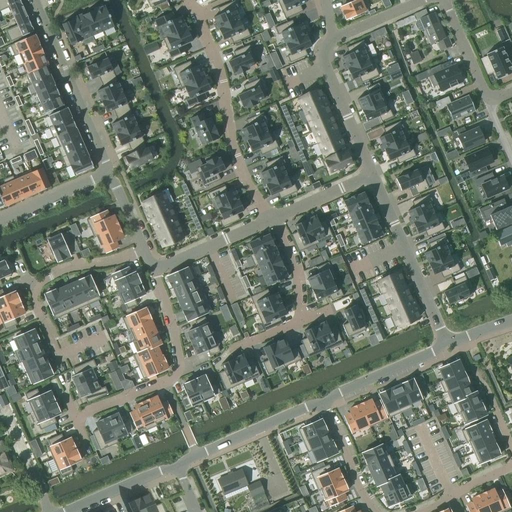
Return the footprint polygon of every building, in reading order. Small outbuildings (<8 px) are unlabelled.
[(19,0),(0,0),(0,9),(10,6),(14,16),(24,11),(20,1),(19,0)] [(149,0),(153,8),(167,2),(166,0),(149,0)] [(235,0),(217,8),(220,14),(213,17),(216,24),(214,25),(216,30),(219,29),(239,20),(234,9),(238,7),(235,0)] [(305,0),(281,0),(278,2),(285,19),(299,12),(302,11),(303,11),(302,10),(300,5),(307,2),(305,0)] [(367,10),(363,0),(348,0),(350,3),(340,8),(345,20),(351,17),(353,19),(360,16),(360,13),(367,10)] [(167,2),(159,6),(161,11),(170,8),(167,2)] [(109,15),(105,5),(99,8),(98,5),(93,8),(94,10),(103,31),(114,26),(110,17),(109,15)] [(83,13),(83,14),(92,36),(103,31),(94,10),(93,8),(92,8),(93,10),(84,15),(83,13)] [(399,20),(393,23),(396,29),(415,21),(420,31),(425,29),(431,44),(437,42),(441,51),(451,46),(447,37),(445,38),(435,13),(428,16),(425,10),(425,9),(424,9),(416,13),(413,14),(408,17),(399,20)] [(18,26),(7,31),(11,41),(33,31),(28,21),(24,11),(14,16),(18,26)] [(168,14),(154,20),(157,27),(161,25),(166,37),(162,38),(163,39),(189,27),(187,28),(181,16),(175,19),(172,13),(172,12),(171,12),(168,14)] [(83,14),(72,18),(82,40),(92,36),(83,14)] [(72,20),(62,24),(65,32),(64,33),(66,38),(67,37),(71,45),(82,40),(72,18),(72,20)] [(244,30),(239,20),(219,29),(223,40),(230,37),(233,43),(250,35),(247,28),(244,30)] [(292,20),(275,27),(278,34),(281,33),(286,44),(307,35),(309,34),(307,29),(304,30),(301,23),(295,26),(292,20)] [(189,27),(163,39),(171,58),(188,50),(186,44),(192,41),(189,33),(192,32),(189,27)] [(508,39),(503,28),(496,31),(501,42),(508,39)] [(35,35),(10,45),(15,55),(19,53),(39,45),(35,35)] [(307,35),(286,44),(290,54),(287,56),(290,63),(307,55),(305,49),(311,46),(307,35)] [(349,54),(342,57),(345,63),(342,65),(345,70),(371,58),(363,40),(346,48),(349,54)] [(39,45),(19,53),(24,63),(43,55),(39,45)] [(236,58),(228,62),(233,74),(236,72),(237,75),(247,70),(246,68),(257,63),(249,45),(236,50),(234,52),(233,52),(233,53),(236,58)] [(511,69),(502,47),(486,54),(490,62),(484,65),(487,73),(493,71),(497,79),(511,72),(511,69)] [(421,61),(418,53),(410,56),(413,64),(421,61)] [(43,55),(24,63),(28,73),(45,65),(48,64),(43,55)] [(87,67),(92,79),(102,75),(104,80),(101,82),(115,76),(107,58),(98,62),(92,64),(92,65),(87,67)] [(371,58),(345,70),(347,69),(352,80),(362,75),(365,81),(379,75),(371,58)] [(186,62),(172,68),(181,88),(184,86),(205,77),(199,64),(193,67),(190,62),(190,61),(189,61),(186,62)] [(272,61),(266,64),(268,70),(275,67),(274,65),(272,61)] [(396,64),(385,68),(388,74),(398,69),(396,64)] [(28,73),(26,74),(30,84),(32,83),(50,75),(45,65),(28,73)] [(425,71),(413,76),(416,82),(428,77),(433,75),(440,91),(450,87),(450,88),(458,84),(457,83),(462,81),(455,65),(442,70),(440,65),(425,71)] [(50,75),(32,83),(37,93),(54,85),(54,84),(53,83),(52,80),(51,78),(50,75)] [(115,76),(101,82),(103,88),(97,91),(102,102),(126,91),(125,90),(122,92),(115,76)] [(205,77),(184,86),(189,98),(186,99),(189,106),(206,99),(204,92),(210,89),(207,82),(210,81),(207,76),(205,77)] [(245,92),(238,96),(243,107),(246,106),(247,108),(257,104),(256,102),(267,97),(259,78),(257,79),(249,83),(246,84),(243,85),(243,86),(245,92)] [(369,94),(357,99),(362,110),(386,100),(378,83),(366,88),(369,94)] [(54,85),(37,93),(41,103),(58,95),(54,85)] [(319,89),(298,98),(303,110),(326,100),(324,94),(321,95),(319,89)] [(403,92),(401,93),(406,104),(408,103),(412,101),(408,90),(403,92)] [(102,102),(106,112),(116,108),(119,113),(115,115),(116,115),(130,109),(127,103),(130,102),(126,91),(102,102)] [(41,103),(37,105),(41,114),(63,105),(58,95),(41,103)] [(448,96),(435,102),(438,109),(446,106),(452,120),(475,110),(468,95),(451,103),(448,96)] [(326,100),(303,110),(308,121),(329,112),(326,106),(329,105),(326,100)] [(386,100),(362,110),(366,121),(378,116),(381,122),(393,117),(386,100)] [(284,105),(280,107),(285,118),(289,116),(284,105)] [(67,108),(49,116),(53,125),(71,118),(67,108)] [(130,109),(116,115),(118,121),(111,124),(116,135),(140,124),(137,125),(130,109)] [(248,126),(241,129),(244,136),(242,137),(244,142),(271,131),(271,130),(267,131),(263,121),(266,119),(263,112),(245,120),(248,126)] [(329,112),(308,121),(313,132),(334,123),(329,112)] [(202,113),(190,118),(196,132),(200,131),(201,133),(206,144),(219,138),(218,135),(214,124),(213,124),(210,117),(205,119),(202,113)] [(289,116),(285,118),(290,129),(294,127),(289,116)] [(53,125),(49,127),(53,137),(56,136),(75,127),(71,118),(53,125)] [(386,135),(379,137),(382,144),(379,146),(382,151),(405,140),(400,129),(403,128),(400,121),(383,128),(386,135)] [(334,123),(313,132),(318,143),(338,134),(334,123)] [(30,124),(26,126),(31,136),(35,134),(30,124)] [(140,124),(116,135),(121,146),(131,141),(133,147),(130,148),(130,149),(144,142),(142,137),(145,135),(140,124)] [(75,127),(56,136),(60,146),(62,145),(80,137),(75,127)] [(294,127),(290,129),(295,140),(299,138),(294,127)] [(463,127),(451,132),(454,139),(458,137),(463,150),(484,141),(478,128),(466,133),(463,127)] [(271,131),(244,142),(244,143),(247,141),(251,152),(258,149),(260,154),(261,155),(262,155),(264,154),(270,151),(278,147),(271,131)] [(338,134),(318,143),(323,154),(343,145),(338,134)] [(80,137),(62,145),(66,155),(84,147),(80,137)] [(299,138),(295,140),(300,151),(301,150),(304,149),(299,138)] [(405,140),(382,151),(384,150),(389,160),(399,156),(402,162),(416,156),(413,149),(409,150),(405,140)] [(144,142),(130,149),(132,154),(123,158),(126,164),(128,163),(131,169),(138,166),(139,168),(145,165),(144,163),(152,160),(144,142)] [(343,145),(323,154),(331,173),(338,169),(339,172),(346,169),(345,166),(351,164),(349,157),(351,156),(348,149),(339,153),(337,148),(343,145)] [(66,155),(62,157),(66,167),(71,165),(88,157),(84,147),(66,155)] [(487,148),(464,158),(470,172),(493,162),(487,148)] [(34,150),(23,154),(25,158),(35,154),(34,150)] [(300,151),(297,152),(302,163),(306,162),(301,150),(300,151)] [(207,163),(196,168),(204,187),(217,181),(219,180),(220,179),(217,173),(225,169),(220,158),(217,159),(216,156),(206,161),(207,163)] [(282,156),(265,163),(267,170),(261,172),(264,179),(261,180),(264,186),(266,185),(266,184),(287,175),(282,164),(285,163),(282,156)] [(88,157),(71,165),(75,175),(93,167),(88,157)] [(306,162),(302,163),(308,176),(312,174),(306,162)] [(42,168),(32,173),(39,190),(49,186),(42,168)] [(403,176),(396,179),(401,191),(413,185),(416,191),(428,186),(420,168),(410,173),(409,171),(402,174),(403,176)] [(31,171),(22,175),(23,177),(31,194),(39,190),(32,173),(31,171)] [(53,173),(48,175),(52,184),(58,182),(53,173)] [(287,175),(266,184),(266,185),(271,195),(277,192),(280,199),(297,191),(294,184),(291,185),(287,175)] [(487,175),(475,180),(478,186),(481,184),(487,198),(508,188),(503,175),(490,181),(487,175)] [(12,176),(3,180),(5,184),(13,202),(22,198),(14,181),(12,176)] [(440,178),(437,180),(440,185),(443,183),(447,181),(445,176),(440,178)] [(23,177),(14,181),(22,198),(31,194),(23,177)] [(319,181),(311,184),(314,189),(321,186),(319,181)] [(5,184),(0,186),(0,195),(4,204),(4,206),(13,202),(5,184)] [(185,184),(181,185),(186,197),(187,196),(190,195),(185,184)] [(225,185),(207,193),(210,200),(214,198),(218,209),(239,200),(234,189),(228,191),(225,185)] [(145,208),(143,209),(145,214),(172,203),(172,202),(168,204),(163,193),(162,193),(161,191),(154,194),(155,196),(143,202),(145,208)] [(351,198),(343,201),(348,212),(369,203),(364,192),(356,196),(355,195),(351,197),(351,198)] [(414,208),(408,211),(411,218),(408,219),(410,224),(437,212),(429,194),(412,202),(414,208)] [(186,197),(183,198),(188,209),(192,207),(187,196),(186,197)] [(503,198),(479,209),(484,222),(491,219),(496,230),(511,222),(511,204),(507,207),(503,198)] [(239,200),(218,209),(223,219),(219,220),(222,227),(240,219),(237,213),(244,210),(239,200)] [(172,203),(145,214),(148,220),(150,219),(152,224),(177,214),(172,203)] [(369,203),(348,212),(352,223),(373,214),(369,203)] [(192,207),(188,209),(192,220),(197,218),(192,207)] [(86,220),(94,237),(118,226),(118,225),(120,224),(118,219),(116,220),(114,215),(107,218),(104,212),(86,220)] [(437,212),(410,224),(413,223),(418,234),(428,229),(430,235),(444,229),(441,222),(438,224),(434,214),(437,213),(437,212)] [(209,213),(199,217),(201,221),(211,217),(209,213)] [(326,219),(325,219),(326,222),(329,221),(333,219),(337,217),(335,213),(325,217),(326,219)] [(177,214),(152,224),(157,235),(181,225),(177,214)] [(373,214),(352,223),(357,233),(378,224),(373,214)] [(316,215),(305,220),(315,244),(333,237),(326,222),(325,219),(319,222),(316,215)] [(197,218),(192,220),(197,231),(202,229),(197,218)] [(297,232),(291,234),(298,252),(315,244),(305,220),(294,225),(297,232)] [(378,224),(357,233),(362,244),(371,240),(373,239),(383,235),(378,224)] [(181,225),(157,235),(162,247),(171,243),(172,245),(179,242),(178,240),(186,236),(181,225)] [(511,225),(495,234),(500,245),(511,239),(511,225)] [(118,226),(94,237),(94,238),(96,237),(101,247),(103,246),(106,253),(116,248),(113,242),(123,237),(121,233),(123,232),(121,226),(119,227),(118,226)] [(211,228),(205,230),(208,236),(214,234),(211,228)] [(59,232),(47,238),(51,247),(49,248),(52,255),(54,254),(57,261),(58,261),(65,258),(70,256),(65,245),(72,243),(67,232),(60,234),(59,232)] [(256,239),(248,243),(253,253),(250,255),(274,245),(269,234),(261,237),(261,236),(256,238),(256,239)] [(430,250),(424,253),(429,264),(449,255),(445,245),(448,243),(445,236),(428,244),(430,250)] [(274,245),(250,255),(254,266),(279,255),(274,245)] [(279,255),(254,266),(255,266),(258,265),(262,275),(283,266),(279,255)] [(449,255),(429,264),(433,275),(443,270),(446,276),(460,270),(457,263),(454,265),(449,255)] [(321,256),(314,258),(317,264),(323,262),(321,256)] [(0,285),(2,285),(0,280),(0,277),(9,274),(7,268),(4,262),(4,260),(0,262),(0,285)] [(319,273),(307,278),(312,289),(333,280),(328,270),(331,269),(328,262),(316,267),(319,273)] [(167,276),(172,288),(196,277),(191,266),(167,276)] [(283,266),(262,275),(267,286),(276,282),(279,281),(288,276),(283,266)] [(117,292),(117,293),(140,283),(140,282),(136,274),(135,272),(129,275),(126,268),(112,274),(119,291),(117,292)] [(383,279),(375,283),(380,294),(404,284),(399,272),(390,276),(389,274),(382,277),(383,279)] [(79,280),(78,281),(89,304),(100,299),(90,276),(89,276),(79,280)] [(455,287),(443,292),(448,304),(455,301),(456,303),(463,300),(462,298),(472,293),(465,276),(453,281),(455,287)] [(173,288),(178,298),(201,288),(196,277),(172,288),(173,288)] [(333,280),(312,289),(317,300),(329,295),(331,301),(343,295),(340,289),(337,290),(333,280)] [(78,281),(67,285),(78,309),(89,304),(78,281)] [(140,283),(117,293),(122,304),(124,303),(127,309),(137,305),(134,298),(145,294),(143,289),(145,288),(142,283),(140,284),(140,283)] [(404,284),(380,294),(380,295),(383,293),(388,304),(409,295),(404,284)] [(56,289),(67,314),(78,309),(67,285),(57,290),(56,289)] [(178,298),(182,309),(206,299),(201,288),(178,298)] [(363,288),(359,290),(364,301),(368,299),(363,288)] [(0,310),(20,302),(16,293),(15,291),(5,296),(2,289),(0,289),(0,310)] [(46,293),(44,294),(55,319),(67,314),(56,289),(55,290),(55,289),(46,293)] [(267,289),(250,296),(258,314),(282,303),(277,292),(270,295),(267,289)] [(409,295),(388,304),(392,314),(389,316),(416,305),(413,299),(411,300),(409,295)] [(206,299),(182,309),(183,310),(187,320),(187,321),(211,311),(206,299)] [(368,299),(364,301),(366,307),(369,312),(373,310),(368,299)] [(20,302),(0,310),(0,318),(5,329),(17,324),(14,318),(25,313),(20,302)] [(282,303),(258,314),(265,331),(282,323),(280,317),(286,314),(282,303)] [(348,322),(342,325),(348,337),(366,329),(361,319),(363,318),(360,311),(358,312),(355,305),(343,310),(348,322)] [(416,305),(389,316),(394,328),(418,317),(416,311),(418,310),(416,305)] [(145,308),(122,318),(127,330),(151,320),(150,319),(151,319),(149,315),(151,314),(148,309),(146,310),(145,308)] [(373,310),(369,312),(374,323),(375,323),(378,321),(373,310)] [(241,314),(235,316),(238,322),(244,320),(241,314)] [(187,332),(192,343),(214,333),(209,322),(207,323),(204,317),(195,321),(197,327),(187,332)] [(151,320),(127,330),(127,331),(129,330),(134,340),(132,341),(132,342),(156,331),(151,320)] [(326,321),(315,326),(325,350),(342,343),(335,325),(329,328),(326,321)] [(374,323),(371,324),(376,335),(380,334),(375,323),(374,323)] [(308,341),(302,343),(302,344),(308,357),(325,350),(315,326),(304,331),(308,341)] [(14,351),(39,341),(34,329),(14,338),(18,349),(14,351)] [(156,331),(132,342),(137,353),(133,355),(161,343),(156,331)] [(214,333),(192,343),(197,354),(207,349),(210,356),(220,351),(217,345),(219,344),(214,333)] [(285,338),(274,343),(284,367),(301,360),(296,348),(290,350),(285,338)] [(39,341),(14,351),(19,362),(43,352),(38,342),(39,341)] [(161,343),(133,355),(138,367),(163,356),(162,355),(161,356),(157,345),(161,343)] [(268,360),(262,362),(267,374),(274,371),(273,368),(282,364),(284,367),(274,343),(263,348),(268,360)] [(302,344),(299,346),(305,358),(308,357),(302,344)] [(43,352),(19,362),(19,363),(21,362),(26,372),(47,363),(48,362),(46,357),(45,358),(43,352)] [(243,354),(232,359),(243,383),(260,375),(252,358),(246,361),(243,354)] [(163,356),(138,367),(143,379),(168,368),(163,356)] [(93,359),(72,368),(75,375),(71,376),(76,387),(96,378),(92,368),(96,366),(93,359)] [(226,374),(219,376),(226,390),(243,383),(232,359),(221,364),(226,374)] [(458,360),(439,368),(444,379),(439,381),(440,382),(463,371),(458,360)] [(116,362),(109,365),(111,371),(119,368),(116,362)] [(47,363),(26,372),(31,384),(52,375),(52,373),(48,364),(47,363)] [(463,371),(440,382),(444,393),(468,382),(467,381),(468,381),(464,372),(463,372),(463,371)] [(205,375),(194,380),(202,400),(220,392),(216,383),(209,385),(205,375)] [(96,378),(76,387),(81,398),(84,396),(87,402),(108,393),(105,386),(100,388),(96,378)] [(402,384),(401,384),(412,408),(412,407),(410,403),(421,398),(413,379),(412,379),(402,383),(402,384)] [(185,384),(183,385),(187,395),(181,398),(185,408),(202,400),(194,380),(193,380),(185,384)] [(120,382),(114,384),(117,390),(122,388),(120,382)] [(468,382),(444,393),(445,393),(447,392),(451,403),(476,392),(476,391),(473,393),(468,382)] [(401,384),(390,389),(401,412),(412,408),(401,384)] [(37,389),(25,394),(32,411),(55,402),(50,391),(40,395),(37,389)] [(380,393),(379,394),(389,417),(401,412),(390,389),(389,389),(380,393)] [(476,392),(451,403),(452,403),(453,403),(457,413),(481,403),(476,392)] [(4,394),(0,395),(0,404),(1,407),(7,404),(8,404),(4,394)] [(156,396),(146,401),(156,426),(157,425),(156,423),(173,416),(168,404),(161,406),(156,396)] [(131,415),(138,431),(144,428),(145,430),(156,426),(146,401),(144,401),(143,399),(135,403),(136,405),(135,406),(137,412),(131,415)] [(371,399),(360,404),(370,427),(387,419),(380,403),(374,406),(371,399)] [(55,403),(55,402),(32,411),(40,429),(56,422),(53,416),(60,413),(59,411),(55,403)] [(481,403),(457,413),(457,414),(460,413),(465,424),(486,414),(483,409),(484,409),(481,403)] [(352,415),(345,418),(351,432),(368,425),(369,427),(370,427),(360,404),(349,409),(352,415)] [(188,411),(182,413),(186,421),(186,422),(187,421),(191,419),(188,411)] [(118,413),(107,418),(117,443),(118,442),(116,438),(133,431),(129,421),(122,424),(118,413)] [(117,443),(107,418),(96,423),(98,429),(92,432),(100,450),(117,443)] [(321,419),(298,429),(303,441),(326,430),(322,420),(321,419)] [(486,420),(461,431),(466,442),(491,431),(486,420)] [(326,430),(303,441),(308,452),(312,450),(312,451),(333,442),(332,440),(331,441),(326,430)] [(491,431),(466,442),(466,443),(468,442),(473,452),(494,443),(490,432),(491,432),(491,431)] [(48,447),(53,458),(75,448),(75,447),(77,446),(73,438),(71,439),(71,437),(64,440),(61,434),(47,440),(50,446),(48,447)] [(149,434),(141,437),(143,442),(144,444),(152,440),(151,438),(149,434)] [(308,452),(307,453),(311,464),(317,461),(337,453),(333,442),(312,451),(312,450),(308,452)] [(384,443),(362,453),(363,454),(362,454),(367,463),(367,464),(389,455),(384,443)] [(494,443),(473,452),(478,464),(479,463),(485,461),(500,454),(499,453),(497,449),(499,448),(497,443),(495,444),(494,443)] [(0,474),(11,469),(0,444),(0,474)] [(75,448),(53,458),(61,476),(73,471),(70,464),(80,460),(79,458),(80,458),(76,449),(75,448)] [(389,455),(367,464),(372,475),(393,465),(389,455)] [(314,471),(310,473),(318,490),(343,479),(338,468),(331,471),(328,465),(325,466),(314,471)] [(393,465),(372,475),(376,485),(399,475),(398,475),(393,465)] [(247,484),(241,470),(218,479),(224,494),(247,484)] [(399,475),(376,485),(377,486),(380,484),(384,494),(383,494),(383,495),(406,485),(405,484),(403,485),(399,475)] [(53,479),(47,482),(48,484),(49,487),(56,485),(54,481),(53,479)] [(343,479),(318,490),(320,490),(328,506),(330,506),(332,510),(344,504),(342,500),(344,499),(341,493),(344,492),(347,490),(346,488),(347,488),(346,488),(348,487),(345,479),(343,480),(343,479)] [(264,492),(264,491),(259,480),(247,486),(251,497),(264,492)] [(406,485),(383,495),(388,506),(411,496),(406,485)] [(493,489),(482,494),(490,511),(501,511),(510,508),(506,501),(503,493),(503,492),(496,495),(493,489)] [(252,511),(269,505),(264,492),(251,497),(249,498),(252,504),(247,506),(250,511),(252,511)] [(151,494),(140,498),(145,511),(165,511),(162,503),(156,506),(151,494)] [(474,505),(468,508),(469,511),(490,511),(482,494),(471,498),(473,502),(474,505)] [(132,511),(145,511),(140,498),(129,503),(132,511)]
